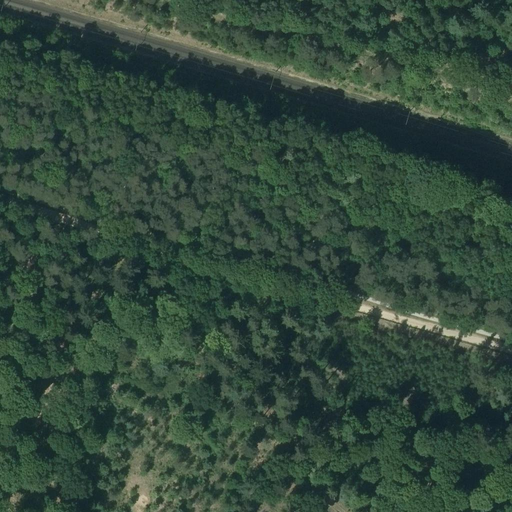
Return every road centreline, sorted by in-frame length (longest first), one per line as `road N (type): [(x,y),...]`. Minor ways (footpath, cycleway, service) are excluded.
road 1 (track): [(0,35),(335,133),(511,196)]
road 2 (track): [(511,350),(0,201)]
